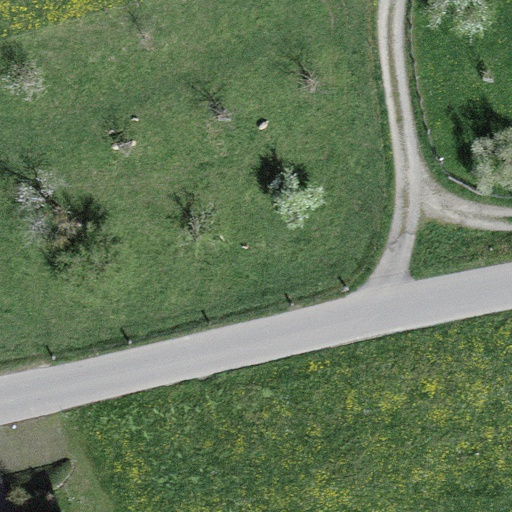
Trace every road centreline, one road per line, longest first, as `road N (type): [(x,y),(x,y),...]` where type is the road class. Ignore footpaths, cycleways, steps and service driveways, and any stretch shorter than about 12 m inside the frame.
road 1 (tertiary): [(511,287),(376,309),(0,394)]
road 2 (track): [(391,0),(390,48),(412,168),(409,215),(376,309)]
